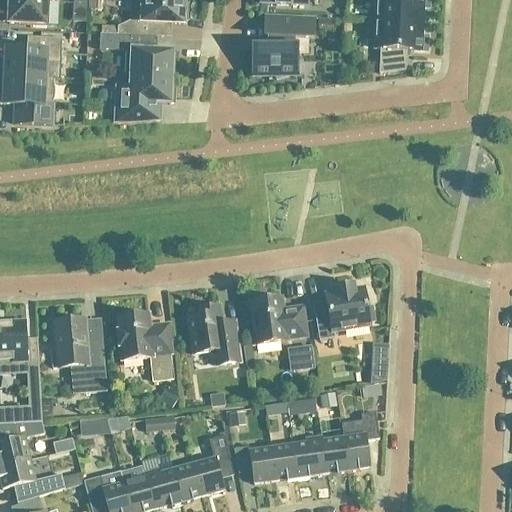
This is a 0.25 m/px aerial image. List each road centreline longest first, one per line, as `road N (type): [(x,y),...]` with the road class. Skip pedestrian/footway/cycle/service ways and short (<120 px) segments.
road 1 (residential): [(0,286),(97,281),(397,239),(409,257),(393,511)]
road 2 (residential): [(463,0),(460,67),(442,91),(247,115),(232,110),(224,90),(237,0)]
road 3 (residential): [(511,275),(498,276),(488,511)]
